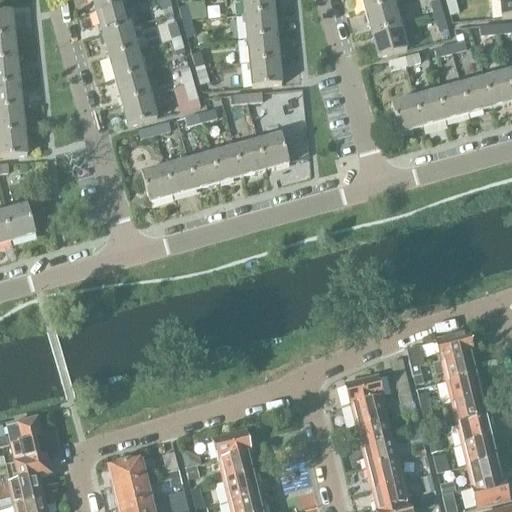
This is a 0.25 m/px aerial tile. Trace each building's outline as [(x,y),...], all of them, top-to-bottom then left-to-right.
[(124,6),(121,0),(91,0),(95,14),(124,6)] [(171,9),(168,0),(159,0),(163,11),(171,9)] [(274,15),(274,14),(272,0),(242,0),(244,18),(274,15)] [(391,0),(360,0),(365,14),(393,6),(391,0)] [(450,17),(458,15),(454,0),(446,3),(450,17)] [(511,0),(499,0),(501,21),(511,19),(511,0)] [(443,17),(439,2),(430,5),(435,19),(443,17)] [(95,14),(102,37),(130,29),(124,6),(95,14)] [(393,6),(365,14),(371,37),(400,29),(393,6)] [(183,26),(190,24),(191,23),(187,9),(178,11),(183,26)] [(0,15),(0,40),(14,39),(11,14),(0,15)] [(247,42),(276,39),(274,15),(244,18),(247,42)] [(447,32),(443,17),(435,19),(439,34),(447,32)] [(191,23),(190,24),(183,26),(187,41),(195,38),(191,23)] [(180,40),(176,26),(167,28),(171,43),(180,40)] [(510,26),(495,28),(496,37),(511,35),(510,26)] [(495,28),(480,29),(480,38),(496,37),(495,28)] [(108,60),(137,52),(130,29),(102,37),(108,60)] [(400,29),(371,37),(377,61),(406,53),(400,29)] [(14,39),(0,40),(0,64),(17,63),(14,39)] [(247,42),(249,66),(279,63),(276,39),(247,42)] [(175,57),(184,55),(180,40),(171,43),(175,57)] [(463,44),(449,48),(451,56),(466,52),(463,44)] [(451,56),(449,48),(434,52),(436,60),(451,56)] [(137,52),(108,60),(115,83),(143,75),(137,52)] [(204,70),(200,56),(192,58),(196,73),(204,70)] [(417,56),(403,61),(405,69),(420,65),(417,56)] [(403,61),(388,65),(390,73),(405,69),(403,61)] [(17,63),(0,64),(0,88),(19,86),(17,63)] [(249,66),(251,90),(281,88),(279,63),(249,66)] [(196,73),(200,87),(200,88),(208,85),(204,70),(196,73)] [(193,86),(189,72),(180,74),(184,89),(193,86)] [(115,83),(121,107),(150,98),(143,75),(115,83)] [(511,104),(511,95),(506,75),(483,81),(491,110),(511,104)] [(491,110),(483,81),(460,88),(468,116),(491,110)] [(19,86),(0,88),(0,112),(22,110),(19,86)] [(197,101),(193,87),(193,86),(184,89),(188,103),(197,101)] [(468,116),(460,88),(437,94),(445,123),(468,116)] [(445,123),(437,94),(414,101),(422,129),(445,123)] [(246,106),(261,105),(260,96),(245,98),(246,106)] [(156,122),(150,99),(150,98),(121,107),(128,130),(156,122)] [(245,98),(236,98),(230,99),(231,108),(246,106),(245,98)] [(422,129),(414,101),(390,107),(398,136),(422,129)] [(0,136),(24,134),(22,110),(0,112),(0,136)] [(216,122),(216,121),(213,113),(200,117),(203,125),(216,122)] [(200,117),(187,121),(189,129),(203,125),(200,117)] [(167,126),(153,130),(155,138),(170,134),(167,126)] [(153,130),(138,134),(140,142),(155,138),(153,130)] [(0,161),(27,159),(24,134),(0,136),(0,161)] [(289,166),(283,147),(281,138),(257,144),(265,173),(289,166)] [(265,173),(257,144),(234,151),(242,179),(265,173)] [(242,179),(234,151),(211,157),(219,186),(242,179)] [(219,186),(211,157),(188,164),(196,192),(219,186)] [(196,192),(188,164),(164,170),(172,198),(196,192)] [(172,198),(164,170),(141,176),(149,205),(172,198)] [(35,237),(27,208),(3,215),(11,244),(35,237)] [(3,215),(0,215),(0,246),(11,244),(3,215)] [(435,342),(440,363),(440,364),(471,357),(473,356),(468,335),(435,342)] [(420,348),(406,352),(412,376),(420,374),(419,369),(424,368),(420,348)] [(443,375),(445,385),(478,377),(476,368),(473,366),(471,357),(440,364),(433,366),(435,377),(443,375)] [(399,388),(401,396),(409,394),(407,385),(406,386),(402,366),(392,368),(397,388),(399,388)] [(412,376),(415,388),(423,386),(420,374),(412,376)] [(445,385),(451,406),(481,399),(478,389),(480,386),(478,377),(445,385)] [(350,409),(352,408),(382,401),(377,379),(344,387),(350,409)] [(409,394),(401,396),(403,404),(411,402),(409,394)] [(417,398),(421,413),(425,429),(434,426),(427,395),(417,398)] [(451,406),(456,427),(488,419),(486,410),(483,408),(481,399),(451,406)] [(352,420),(355,430),(387,422),(382,401),(352,408),(355,417),(352,420)] [(456,427),(461,448),(493,440),(488,419),(456,427)] [(0,441),(0,450),(41,441),(39,433),(40,431),(38,423),(37,423),(36,421),(27,424),(25,426),(6,430),(9,440),(0,441)] [(360,441),(362,450),(392,442),(387,422),(355,430),(357,439),(360,441)] [(408,430),(410,438),(420,436),(418,427),(408,430)] [(218,463),(248,456),(250,456),(245,434),(212,441),(218,463)] [(420,436),(410,438),(412,448),(422,445),(420,436)] [(428,443),(431,455),(441,453),(438,440),(428,443)] [(461,448),(466,469),(498,461),(493,440),(461,448)] [(0,460),(4,460),(6,469),(45,459),(45,456),(46,455),(45,450),(43,449),(41,441),(0,450),(0,460)] [(363,462),(365,472),(398,464),(392,442),(362,450),(365,459),(363,462)] [(185,470),(185,472),(196,469),(200,468),(198,460),(187,453),(185,444),(179,445),(185,470)] [(162,458),(167,476),(179,473),(174,455),(162,458)] [(219,471),(223,484),(255,477),(252,463),(249,464),(248,456),(218,463),(209,465),(211,473),(219,471)] [(432,459),(433,464),(436,476),(448,473),(444,456),(432,459)] [(45,459),(6,469),(8,477),(0,478),(0,488),(37,480),(50,477),(48,469),(49,467),(48,463),(46,461),(45,459)] [(111,481),(113,489),(147,481),(142,459),(108,467),(109,471),(108,471),(109,473),(110,479),(111,481)] [(466,469),(471,490),(503,482),(498,461),(466,469)] [(371,483),(373,492),(403,485),(398,464),(365,472),(367,481),(371,483)] [(196,469),(185,472),(188,483),(199,480),(196,469)] [(430,478),(428,469),(418,471),(420,481),(430,478)] [(179,473),(167,476),(170,490),(182,487),(179,473)] [(223,484),(228,506),(258,499),(255,489),(257,486),(255,477),(223,484)] [(434,492),(431,479),(423,481),(426,494),(434,492)] [(118,509),(118,510),(152,502),(147,481),(113,489),(115,497),(115,500),(117,507),(118,509)] [(503,482),(471,490),(476,511),(509,504),(503,482)] [(0,502),(10,500),(12,509),(42,501),(42,499),(43,497),(42,493),(40,491),(38,484),(0,493),(0,502)] [(453,484),(439,487),(441,497),(447,495),(452,494),(455,494),(453,484)] [(373,504),(375,511),(384,511),(408,506),(403,485),(373,492),(375,501),(373,504)] [(176,496),(178,504),(186,502),(184,494),(176,496)] [(441,497),(444,510),(458,507),(455,494),(452,494),(447,495),(441,497)] [(228,506),(229,511),(263,511),(263,510),(260,508),(258,499),(228,506)] [(423,502),(425,510),(437,508),(435,499),(423,502)] [(44,511),(45,511),(46,510),(45,506),(43,504),(42,501),(12,509),(13,511),(44,511)] [(193,503),(194,511),(197,511),(204,510),(202,501),(193,503)] [(154,511),(152,502),(118,510),(118,511),(154,511)]
